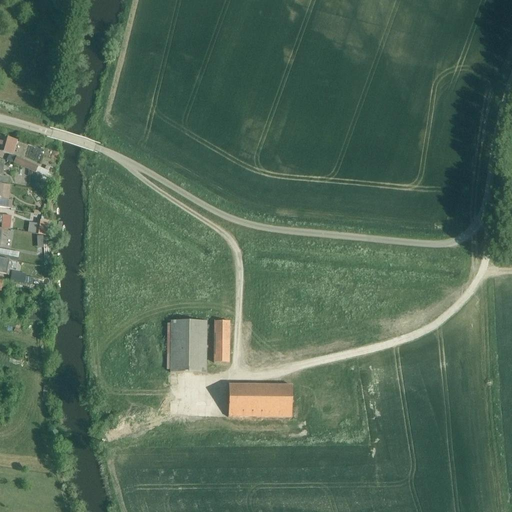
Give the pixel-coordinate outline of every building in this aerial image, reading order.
[(1,136),(0,138),(0,152),(13,156),(17,141),(1,136)] [(14,163),(35,173),(47,178),(51,169),(47,167),(46,171),(16,157),(14,163)] [(0,161),(0,182),(8,184),(9,177),(2,177),(4,162),(0,161)] [(0,208),(12,210),(13,202),(1,200),(2,185),(0,184),(0,208)] [(0,223),(2,224),(1,229),(10,231),(10,228),(11,216),(0,214),(0,223)] [(36,236),(46,237),(48,222),(38,221),(36,236)] [(0,249),(0,258),(17,262),(19,253),(0,249)] [(0,274),(8,276),(11,261),(0,259),(0,274)] [(10,282),(24,284),(25,277),(11,274),(10,282)] [(0,280),(0,291),(1,292),(2,285),(35,291),(35,288),(30,287),(30,286),(3,281),(0,280)] [(21,300),(42,303),(43,297),(22,294),(21,300)] [(0,311),(7,313),(9,304),(0,302),(0,311)] [(47,312),(28,309),(26,321),(45,323),(47,312)] [(170,373),(206,374),(206,322),(171,322),(170,373)] [(214,364),(229,364),(229,322),(214,322),(214,364)] [(228,418),(291,418),(292,386),(228,386),(228,418)] [(328,395),(327,409),(353,411),(354,397),(328,395)]
